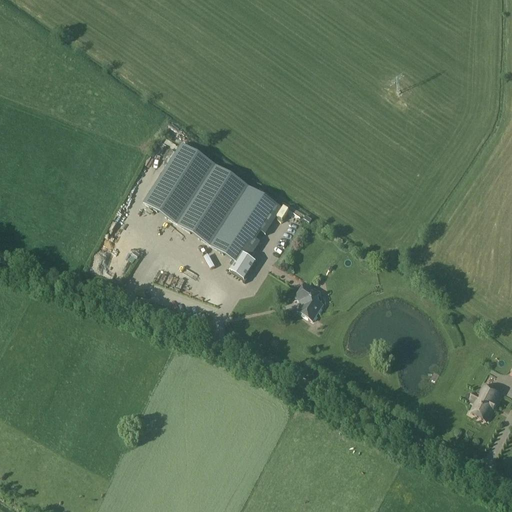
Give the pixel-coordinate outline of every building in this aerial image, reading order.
[(158,145),(169,153),(173,146),(162,139),(158,145)] [(285,202),(281,209),(181,146),(143,206),(243,269),(264,235),(283,246),(303,212),(285,202)] [(307,228),(311,222),(304,218),(301,224),(307,228)] [(313,323),(323,307),(320,305),(319,299),(321,296),(305,285),(296,300),(299,303),(300,309),(298,313),(313,323)] [(291,299),(286,307),(293,311),(298,303),(291,299)] [(469,405),(472,408),(469,413),(488,424),(503,397),(484,387),(478,397),(475,395),(469,405)]
